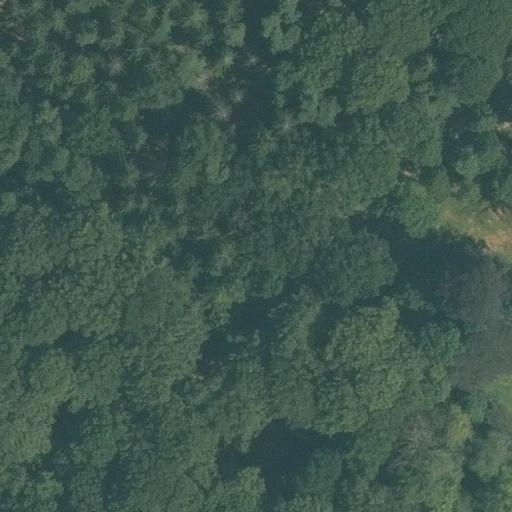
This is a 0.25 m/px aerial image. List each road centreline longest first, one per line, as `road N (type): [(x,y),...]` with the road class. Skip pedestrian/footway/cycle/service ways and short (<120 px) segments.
road 1 (track): [(447,142),(357,206),(312,253),(239,359)]
road 2 (track): [(145,511),(239,359)]
